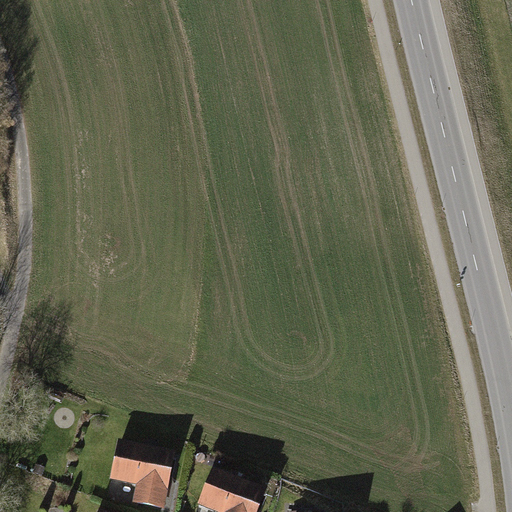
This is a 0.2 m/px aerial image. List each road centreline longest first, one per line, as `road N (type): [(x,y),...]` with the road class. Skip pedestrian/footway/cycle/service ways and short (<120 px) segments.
road 1 (tertiary): [(511,439),(410,0)]
road 2 (track): [(0,58),(22,133),(16,328)]
